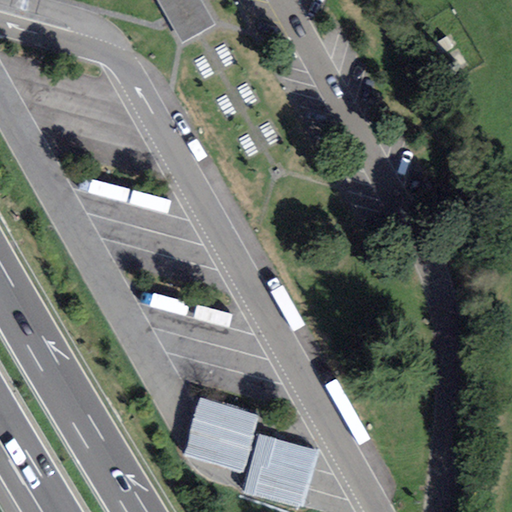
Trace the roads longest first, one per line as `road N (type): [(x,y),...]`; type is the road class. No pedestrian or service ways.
road 1 (motorway): [(137,511),(0,283)]
road 2 (motorway): [(0,405),(61,511)]
